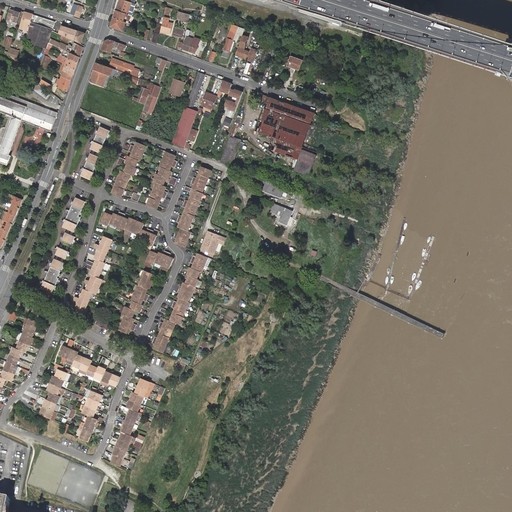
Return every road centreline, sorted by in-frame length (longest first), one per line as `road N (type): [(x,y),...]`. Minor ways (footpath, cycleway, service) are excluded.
road 1 (residential): [(318,106),(103,29)]
road 2 (motorway): [(309,0),(511,64)]
road 3 (residential): [(0,425),(95,459),(134,357)]
road 4 (motorway): [(511,52),(348,0)]
road 5 (residential): [(134,357),(179,262),(164,230),(167,217)]
road 6 (residential): [(47,172),(103,29)]
road 7 (residential): [(95,27),(47,172)]
road 8 (residential): [(167,217),(193,156),(125,129)]
road 9 (residential): [(59,317),(99,193)]
road 10 (residential): [(0,425),(59,317)]
